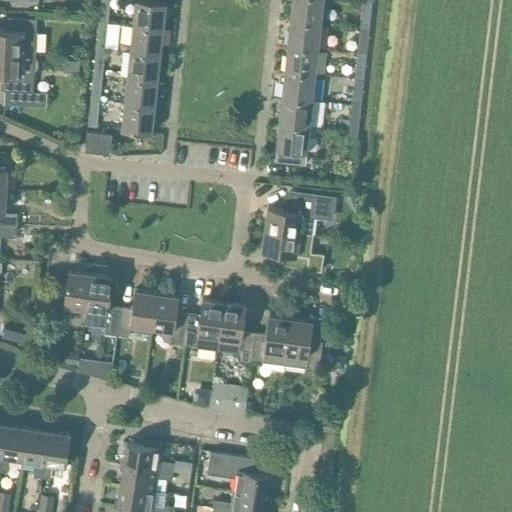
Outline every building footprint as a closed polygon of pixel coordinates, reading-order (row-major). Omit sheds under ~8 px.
[(101,0),(99,19),(108,20),(110,0),(101,0)] [(148,0),(135,0),(133,23),(163,26),(164,25),(166,2),(148,0)] [(292,0),(291,18),(321,22),(323,0),(292,0)] [(363,1),(361,26),(369,27),(372,2),(363,1)] [(0,50),(35,52),(37,32),(36,30),(36,19),(6,17),(5,29),(0,28),(0,50)] [(291,18),(288,45),(318,48),(321,22),(291,18)] [(99,19),(96,47),(105,48),(108,20),(99,19)] [(133,23),(130,51),(160,54),(163,26),(133,23)] [(361,26),(358,53),(366,54),(369,27),(361,26)] [(67,45),(67,54),(80,55),(81,45),(67,45)] [(288,45),(285,70),(315,74),(318,48),(288,45)] [(96,47),(93,73),(102,74),(105,48),(96,47)] [(35,57),(35,52),(0,50),(0,73),(6,74),(5,89),(32,91),(33,91),(34,69),(37,67),(37,60),(35,57)] [(130,51),(127,77),(157,80),(160,54),(130,51)] [(358,53),(355,78),(364,79),(366,54),(358,53)] [(63,59),(63,71),(78,72),(79,60),(63,59)] [(285,70),(282,96),(293,97),(312,99),(315,74),(285,70)] [(93,74),(91,99),(99,100),(102,75),(102,74),(93,73),(93,74)] [(127,78),(124,103),(154,107),(157,80),(127,77),(127,78)] [(355,78),(352,104),(354,104),(361,105),(364,79),(355,78)] [(32,105),(46,106),(46,92),(33,92),(32,105)] [(282,96),(279,122),(300,124),(309,125),(312,101),(312,99),(293,97),(282,96)] [(91,99),(88,125),(96,126),(99,100),(91,99)] [(124,103),(122,129),(152,133),(154,107),(124,103)] [(349,129),(349,131),(358,132),(361,105),(354,104),(352,104),(350,121),(349,129)] [(340,120),(339,130),(349,131),(349,129),(350,121),(340,120)] [(276,149),(275,157),(280,157),(296,159),(297,159),(297,151),(306,152),(308,138),(316,139),(317,126),(309,125),(300,124),(279,122),(279,123),(276,149)] [(110,153),(112,133),(87,130),(85,150),(110,153)] [(349,131),(346,156),(355,157),(358,132),(349,131)] [(268,148),(267,156),(275,157),(276,149),(268,148)] [(0,189),(6,190),(8,168),(20,169),(21,156),(0,154),(0,189)] [(0,223),(17,225),(24,225),(25,213),(18,212),(5,212),(6,190),(0,189),(0,223)] [(268,206),(265,228),(286,231),(300,233),(313,235),(315,218),(317,219),(331,220),(334,195),(305,192),(285,190),(283,207),(282,207),(268,206)] [(0,236),(16,237),(17,225),(0,223),(0,236)] [(265,228),(262,250),(281,253),(279,265),(307,268),(307,269),(321,271),(324,254),(311,252),(313,235),(300,233),(286,231),(265,228)] [(43,297),(41,314),(42,314),(50,315),(63,317),(64,310),(65,306),(67,306),(86,309),(91,273),(69,270),(66,293),(53,291),(52,298),(44,297),(43,297)] [(85,314),(84,323),(105,326),(105,332),(105,333),(117,335),(120,306),(109,305),(109,303),(113,276),(92,273),(91,273),(86,309),(85,314)] [(120,306),(117,335),(129,336),(131,325),(132,325),(151,328),(156,292),(135,289),(132,308),(120,306)] [(156,292),(151,328),(152,328),(161,329),(161,330),(162,333),(166,340),(169,342),(172,342),(172,343),(183,344),(188,312),(177,310),(179,295),(156,292)] [(188,312),(183,344),(184,345),(218,349),(224,305),(224,301),(202,298),(200,313),(188,312)] [(224,305),(218,349),(221,350),(232,351),(238,358),(238,362),(250,364),(250,359),(254,333),(243,331),(246,304),(224,301),(224,305)] [(254,333),(250,359),(251,359),(282,364),(284,364),(290,317),(289,317),(269,314),(266,334),(254,333)] [(290,317),(284,364),(318,369),(322,341),(320,341),(321,337),(317,334),(311,333),(313,320),(290,317)] [(2,327),(0,336),(23,343),(26,333),(2,327)] [(54,330),(41,328),(38,352),(51,354),(54,330)] [(64,351),(63,363),(77,365),(78,352),(64,351)] [(334,355),(332,366),(343,368),(345,357),(334,355)] [(95,360),(92,375),(110,381),(112,362),(95,360)] [(194,387),(192,403),(209,406),(211,396),(212,389),(194,387)] [(244,413),(245,401),(211,396),(209,406),(209,408),(244,413)] [(265,403),(264,411),(275,413),(276,404),(265,403)] [(6,423),(0,463),(0,471),(7,472),(10,457),(23,459),(28,426),(6,423)] [(28,426),(23,459),(36,460),(33,476),(42,477),(49,430),(28,426)] [(49,430),(42,477),(50,479),(52,463),(66,465),(71,433),(49,430)] [(124,463),(124,464),(173,471),(174,462),(160,460),(162,447),(127,441),(124,463)] [(201,449),(199,463),(209,464),(208,466),(207,473),(236,477),(235,480),(234,488),(234,489),(266,494),(266,493),(269,474),(260,472),(262,458),(239,455),(237,454),(211,451),(201,449)] [(177,459),(176,472),(191,474),(193,461),(177,459)] [(124,464),(120,485),(156,490),(157,478),(172,479),(173,471),(124,464)] [(120,485),(117,505),(153,511),(160,511),(173,511),(174,506),(168,505),(163,505),(160,504),(154,503),(156,490),(120,485)] [(214,500),(213,507),(226,509),(231,510),(243,511),(263,511),(266,494),(234,489),(232,502),(214,500)] [(0,491),(0,511),(7,511),(10,493),(0,491)] [(40,494),(37,511),(51,511),(54,496),(40,494)] [(194,496),(192,503),(200,504),(201,495),(194,494),(194,496)]
